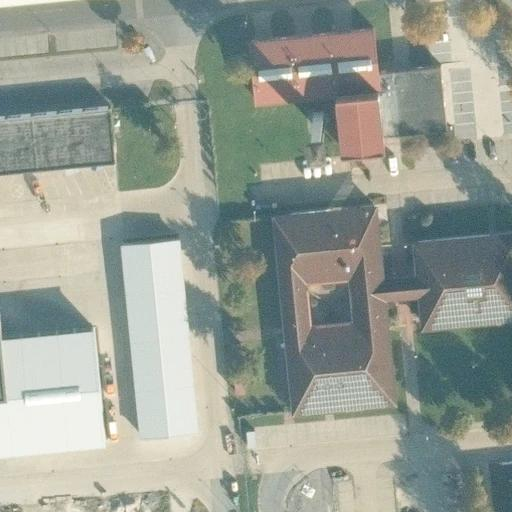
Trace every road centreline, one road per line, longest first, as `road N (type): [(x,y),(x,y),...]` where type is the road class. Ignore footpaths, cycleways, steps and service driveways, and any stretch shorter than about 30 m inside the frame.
road 1 (unclassified): [(511,437),(290,460),(274,476),(272,511)]
road 2 (unclassified): [(0,26),(251,0)]
